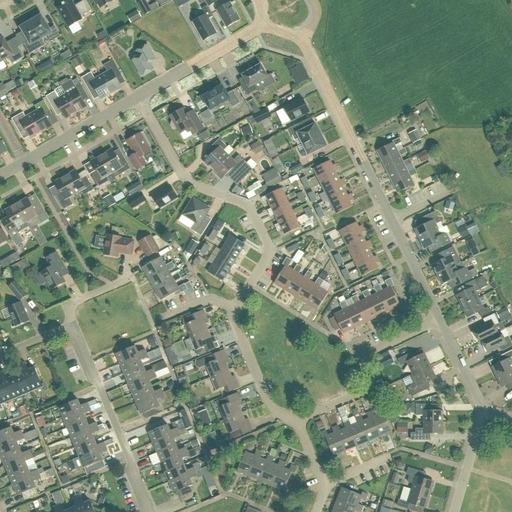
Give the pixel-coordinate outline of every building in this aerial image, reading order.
[(75,6),(71,0),(68,0),(62,4),(63,5),(57,8),(68,28),(83,20),(81,17),(91,11),(84,0),(75,6)] [(152,11),(145,0),(143,0),(138,3),(144,15),(152,11)] [(158,4),(159,11),(168,8),(167,2),(158,4)] [(240,20),(230,2),(217,10),(227,27),(240,20)] [(203,41),(216,33),(208,19),(213,17),(207,6),(202,9),(206,15),(193,22),(203,41)] [(33,21),(31,21),(41,39),(47,36),(50,42),(60,36),(54,26),(49,29),(41,15),(40,17),(39,15),(32,19),(33,21)] [(36,42),(41,39),(31,21),(30,22),(29,21),(22,25),(23,26),(21,27),(29,41),(23,44),(29,54),(39,49),(36,42)] [(0,55),(3,61),(8,58),(12,64),(24,57),(18,47),(11,51),(3,37),(2,38),(0,37),(0,55)] [(155,60),(147,46),(136,52),(139,57),(133,61),(142,76),(153,70),(149,63),(155,60)] [(101,76),(111,94),(121,88),(116,79),(121,76),(112,61),(103,66),(107,73),(101,76)] [(267,78),(260,65),(242,76),(246,82),(240,85),(247,96),(256,91),(253,85),(267,78)] [(111,94),(101,76),(94,80),(90,73),(81,78),(90,94),(95,91),(100,100),(111,94)] [(230,74),(224,78),(229,85),(235,81),(230,74)] [(61,86),(60,86),(65,95),(75,113),(80,110),(81,111),(87,108),(81,98),(86,95),(77,79),(73,82),(71,79),(69,80),(68,78),(59,83),(61,86)] [(70,116),(75,113),(65,95),(60,86),(54,90),(55,92),(46,97),(55,113),(60,110),(66,120),(71,117),(70,116)] [(226,95),(222,87),(203,98),(204,99),(202,100),(206,106),(208,105),(210,110),(228,100),(232,108),(239,104),(232,92),(226,95)] [(309,112),(302,99),(284,109),(290,122),(309,112)] [(31,115),(41,133),(46,130),(47,131),(52,128),(46,117),(51,114),(44,101),(34,107),(37,111),(31,115)] [(267,108),(253,116),(257,123),(271,116),(267,108)] [(188,116),(183,109),(170,116),(173,122),(171,123),(170,125),(172,128),(175,129),(177,128),(180,134),(185,131),(186,133),(188,133),(192,131),(194,134),(203,129),(194,114),(190,117),(188,116)] [(41,133),(31,115),(25,118),(22,113),(11,120),(19,133),(25,129),(31,140),(36,137),(36,136),(41,133)] [(284,114),(276,117),(281,131),(289,128),(284,114)] [(199,119),(203,127),(211,123),(207,115),(199,119)] [(302,145),(320,136),(315,125),(291,137),(294,142),(300,139),(302,145)] [(421,140),(417,130),(408,134),(413,143),(421,140)] [(240,134),(243,142),(252,138),(250,131),(240,134)] [(151,152),(140,134),(127,141),(134,155),(129,158),(136,171),(146,165),(141,157),(151,152)] [(326,147),(320,136),(302,145),(305,150),(300,153),(302,158),(326,147)] [(377,151),(383,162),(399,153),(399,152),(396,146),(403,143),(400,138),(393,141),(393,143),(377,151)] [(213,170),(227,156),(223,152),(227,148),(219,139),(208,150),(212,155),(203,163),(208,167),(209,166),(213,170)] [(270,143),(264,146),(271,159),(277,156),(270,143)] [(256,161),(264,156),(258,146),(250,151),(256,161)] [(399,153),(383,162),(388,172),(405,164),(404,162),(401,157),(408,153),(405,148),(399,152),(399,153)] [(101,156),(112,173),(117,170),(120,175),(130,169),(119,150),(114,153),(112,150),(101,156)] [(416,160),(420,168),(430,163),(426,155),(416,160)] [(106,177),(112,173),(101,156),(91,162),(96,171),(91,174),(99,187),(109,181),(106,177)] [(227,156),(213,170),(217,175),(216,176),(220,180),(226,174),(236,184),(252,169),(251,169),(255,164),(250,159),(246,163),(238,156),(233,161),(227,156)] [(405,164),(388,172),(393,183),(410,175),(409,173),(406,167),(413,164),(410,159),(404,162),(405,164)] [(313,169),(316,177),(336,167),(335,164),(332,166),(329,161),(313,169)] [(303,169),(301,164),(290,169),(293,174),(303,169)] [(336,167),(316,177),(320,184),(337,176),(335,172),(338,170),(336,167)] [(415,170),(409,173),(410,175),(393,183),(398,193),(415,185),(411,177),(418,174),(415,170)] [(75,171),(65,177),(75,194),(80,191),(83,196),(93,190),(86,177),(81,180),(75,171)] [(320,184),(324,192),(344,182),(342,179),(339,181),(337,176),(320,184)] [(69,198),(75,194),(65,177),(54,183),(60,192),(54,195),(63,210),(73,205),(69,198)] [(276,179),(271,183),(275,188),(280,184),(276,179)] [(313,192),(319,190),(316,182),(310,185),(313,192)] [(344,182),(324,192),(328,200),(344,192),(342,187),(345,185),(344,182)] [(177,198),(169,186),(152,196),(160,209),(177,198)] [(269,204),(285,197),(281,189),(262,198),(263,201),(267,200),(269,204)] [(140,194),(139,192),(127,200),(132,209),(146,200),(142,192),(140,194)] [(328,200),(332,207),(351,198),(350,194),(347,196),(344,192),(328,200)] [(288,204),(285,197),(269,204),(271,209),(268,211),(269,214),(288,204)] [(16,205),(26,223),(32,219),(36,226),(49,219),(40,205),(33,209),(27,198),(16,205)] [(210,209),(193,198),(182,215),(194,223),(190,230),(201,236),(209,223),(203,219),(210,209)] [(353,201),(351,198),(332,207),(335,215),(352,207),(350,202),(353,201)] [(89,200),(79,205),(82,211),(93,206),(89,200)] [(110,200),(105,203),(109,211),(114,208),(110,200)] [(292,212),(288,204),(269,214),(270,217),(274,215),(276,220),(292,212)] [(21,226),(26,223),(16,205),(5,211),(8,216),(1,220),(16,247),(23,243),(18,234),(23,231),(21,226)] [(296,220),(292,212),(276,220),(278,224),(275,226),(276,229),(296,220)] [(416,229),(420,239),(439,230),(438,229),(443,227),(436,212),(424,217),(427,224),(416,229)] [(296,220),(276,229),(278,232),(281,230),(284,235),(300,227),(296,220)] [(343,239),(363,229),(361,226),(358,227),(356,223),(339,231),(343,239)] [(0,230),(0,245),(8,241),(2,229),(0,230)] [(363,229),(343,239),(347,246),(363,238),(361,233),(364,232),(363,229)] [(458,233),(473,263),(481,259),(466,229),(458,233)] [(433,252),(437,250),(451,243),(446,234),(441,236),(439,230),(420,239),(425,249),(431,246),(433,252)] [(160,249),(152,234),(139,242),(147,257),(160,249)] [(121,238),(106,235),(103,255),(117,257),(118,253),(131,255),(134,242),(120,239),(121,238)] [(225,242),(244,254),(245,252),(243,249),(245,245),(230,235),(225,242)] [(363,238),(347,246),(350,254),(370,244),(369,241),(366,242),(363,238)] [(198,244),(192,240),(184,252),(192,256),(198,244)] [(244,254),(225,242),(221,250),(236,260),(239,255),(242,257),(244,254)] [(350,254),(354,261),(371,253),(368,248),(371,247),(370,244),(350,254)] [(436,257),(438,262),(433,265),(437,275),(456,266),(462,262),(455,265),(452,259),(457,257),(453,248),(436,257)] [(221,250),(216,257),(234,269),(236,266),(234,264),(236,260),(221,250)] [(18,251),(11,255),(15,263),(22,259),(18,251)] [(68,274),(63,265),(56,253),(46,259),(51,267),(41,273),(34,277),(40,286),(46,282),(51,291),(65,283),(62,278),(68,274)] [(354,261),(358,269),(378,259),(376,256),(373,257),(371,253),(354,261)] [(216,257),(211,264),(227,274),(230,269),(233,271),(234,269),(216,257)] [(273,283),(284,290),(295,272),(292,271),(287,267),(291,261),(286,257),(281,264),(284,266),(273,283)] [(141,268),(148,279),(166,269),(167,272),(174,268),(171,262),(164,266),(159,258),(144,266),(141,268)] [(30,267),(25,259),(9,268),(12,271),(15,276),(30,267)] [(378,259),(358,269),(362,276),(378,268),(376,263),(379,261),(378,259)] [(456,266),(437,275),(442,285),(448,282),(451,288),(470,279),(462,262),(456,266)] [(227,274),(211,264),(207,271),(225,283),(227,280),(225,278),(227,274)] [(295,272),(284,290),(295,297),(306,279),(303,277),(298,274),(302,268),(296,264),(292,271),(295,272)] [(148,279),(154,290),(172,280),(174,283),(181,279),(177,273),(170,277),(167,272),(166,269),(148,279)] [(306,279),(295,297),(306,304),(317,286),(314,284),(309,281),(313,275),(307,271),(303,277),(306,279)] [(328,274),(322,271),(318,277),(324,280),(328,274)] [(457,296),(462,306),(479,298),(476,292),(488,286),(483,277),(465,285),(468,290),(457,296)] [(317,286),(306,304),(316,311),(328,293),(319,288),(323,281),(318,278),(314,284),(317,286)] [(387,288),(382,291),(379,293),(388,311),(400,306),(390,287),(393,286),(390,279),(384,281),(387,288)] [(27,295),(15,280),(8,286),(20,300),(27,295)] [(172,280),(154,290),(160,301),(178,291),(180,294),(187,290),(184,284),(177,288),(174,283),(172,280)] [(368,298),(377,317),(388,311),(379,293),(382,291),(379,284),(373,287),(376,294),(371,297),(368,298)] [(359,302),(356,304),(366,323),(377,317),(368,298),(371,297),(367,290),(361,293),(365,300),(359,302)] [(354,328),(366,323),(356,304),(359,302),(357,297),(356,295),(350,298),(353,305),(348,308),(345,309),(354,328)] [(343,334),(354,328),(345,309),(348,308),(342,297),(339,298),(341,303),(339,304),(342,311),(334,315),(335,317),(329,319),(335,331),(340,329),(343,334)] [(484,309),(479,298),(462,306),(467,318),(479,312),(481,317),(491,312),(488,307),(484,309)] [(28,321),(21,303),(8,308),(16,327),(28,321)] [(189,338),(207,331),(204,324),(207,323),(202,310),(183,318),(185,324),(184,325),(189,338)] [(474,331),(479,342),(501,331),(498,333),(495,326),(499,324),(494,314),(483,320),(486,325),(474,331)] [(508,316),(498,320),(501,328),(511,325),(508,316)] [(207,331),(189,338),(195,351),(204,347),(206,353),(218,348),(213,336),(210,338),(207,331)] [(504,338),(501,331),(479,342),(482,341),(487,352),(499,346),(502,351),(511,346),(511,344),(508,336),(504,338)] [(157,345),(155,338),(148,340),(151,347),(157,345)] [(121,364),(146,354),(145,350),(138,353),(134,344),(116,351),(121,364)] [(206,366),(210,378),(227,371),(225,364),(228,362),(223,350),(196,361),(195,363),(197,368),(199,368),(206,366)] [(496,377),(511,369),(511,361),(510,358),(511,357),(511,350),(502,356),(505,361),(491,367),(496,377)] [(121,364),(125,374),(143,367),(141,361),(148,358),(146,354),(121,364)] [(407,362),(413,374),(430,366),(424,354),(412,360),(409,354),(398,360),(401,365),(407,362)] [(25,363),(21,365),(32,391),(42,387),(34,368),(28,370),(25,363)] [(22,395),(32,391),(21,365),(17,367),(20,374),(14,376),(22,395)] [(430,366),(413,374),(410,376),(413,382),(411,386),(407,388),(412,396),(426,389),(424,384),(436,378),(430,366)] [(143,367),(125,374),(129,384),(155,374),(153,370),(146,373),(143,367)] [(511,369),(496,377),(501,387),(511,382),(511,369)] [(227,371),(210,378),(216,390),(224,387),(227,392),(239,388),(234,376),(230,377),(227,371)] [(12,399),(22,395),(14,376),(8,379),(5,372),(1,373),(12,399)] [(0,398),(2,404),(12,399),(1,373),(0,373),(0,381),(0,382),(0,398)] [(132,392),(133,394),(152,386),(149,381),(156,378),(155,374),(129,384),(132,392)] [(190,386),(185,374),(178,377),(183,389),(190,386)] [(133,394),(137,404),(163,393),(161,389),(154,392),(152,386),(133,394)] [(163,393),(137,404),(141,414),(143,414),(146,419),(157,415),(155,409),(160,406),(157,400),(164,397),(163,393)] [(224,420),(241,413),(238,406),(241,405),(237,393),(225,398),(217,401),(219,407),(218,407),(224,420)] [(442,407),(448,405),(445,395),(439,397),(442,407)] [(63,418),(89,407),(88,403),(81,407),(78,400),(59,408),(63,418)] [(423,422),(443,422),(443,411),(430,411),(430,405),(416,405),(415,416),(424,416),(423,422)] [(28,413),(25,406),(19,408),(22,415),(28,413)] [(63,418),(67,428),(86,420),(84,414),(91,411),(89,407),(63,418)] [(371,417),(379,437),(391,432),(383,412),(374,416),(372,411),(366,414),(368,419),(371,417)] [(244,420),(241,413),(224,420),(229,433),(230,433),(232,439),(252,431),(247,419),(244,420)] [(368,442),(379,437),(371,417),(368,419),(362,421),(360,416),(354,419),(356,424),(360,422),(368,442)] [(179,432),(180,432),(184,430),(187,429),(182,419),(172,423),(175,429),(177,428),(179,432)] [(86,420),(67,428),(71,438),(98,427),(96,423),(89,426),(86,420)] [(324,427),(322,421),(316,423),(320,432),(323,431),(322,428),(324,427)] [(356,447),(368,442),(360,422),(356,424),(350,426),(348,421),(343,424),(345,429),(348,427),(356,447)] [(443,422),(423,422),(423,429),(415,429),(415,440),(430,440),(430,434),(443,434),(443,422)] [(152,440),(153,443),(179,432),(177,428),(175,429),(170,431),(168,425),(149,433),(152,440)] [(344,452),(356,447),(348,427),(345,429),(339,431),(337,426),(331,429),(333,434),(336,432),(344,452)] [(71,438),(75,448),(94,440),(92,434),(99,431),(98,427),(71,438)] [(0,432),(0,444),(23,435),(21,431),(14,434),(11,428),(0,432)] [(333,457),(344,452),(336,432),(333,434),(327,436),(325,431),(319,434),(321,439),(324,437),(333,457)] [(179,432),(153,443),(156,450),(157,453),(176,445),(174,439),(181,436),(179,432)] [(220,445),(215,432),(203,437),(209,450),(220,445)] [(0,444),(0,454),(1,456),(20,448),(17,442),(24,439),(23,435),(0,444)] [(190,443),(193,449),(201,446),(198,439),(190,443)] [(94,440),(75,448),(80,458),(106,447),(104,443),(97,446),(94,440)] [(160,461),(161,463),(187,452),(186,448),(179,451),(176,445),(157,453),(160,461)] [(203,453),(201,446),(193,449),(196,456),(203,453)] [(107,450),(106,447),(80,458),(84,468),(102,460),(103,460),(100,454),(107,450)] [(20,448),(1,456),(5,466),(31,455),(29,451),(22,454),(20,448)] [(44,450),(34,454),(36,458),(46,454),(44,450)] [(256,457),(259,459),(261,454),(255,451),(253,456),(244,452),(236,472),(248,477),(256,457)] [(164,470),(165,473),(184,465),(182,459),(189,456),(187,452),(161,463),(164,470)] [(5,466),(9,476),(28,468),(25,462),(33,459),(31,455),(5,466)] [(256,457),(248,477),(260,482),(268,462),(271,463),(273,458),(267,456),(265,461),(259,459),(256,457)] [(302,461),(296,459),(294,465),(300,467),(302,461)] [(260,482),(272,487),(280,467),(283,468),(285,463),(279,461),(277,466),(271,463),(268,462),(260,482)] [(168,480),(170,483),(200,470),(199,470),(201,469),(199,462),(193,465),(194,468),(187,471),(184,465),(165,473),(168,480)] [(288,471),(283,468),(280,467),(272,487),(283,491),(291,472),(294,473),(296,468),(290,466),(288,471)] [(9,476),(13,486),(52,469),(51,469),(39,474),(38,471),(30,474),(28,468),(9,476)] [(413,484),(411,489),(430,495),(433,482),(421,479),(422,472),(408,468),(406,474),(409,475),(407,482),(413,484)] [(54,475),(52,469),(13,486),(17,496),(23,493),(25,500),(38,494),(35,488),(36,488),(34,482),(41,479),(42,481),(54,475)] [(200,470),(170,483),(174,493),(177,491),(180,498),(193,492),(190,486),(193,485),(190,479),(197,476),(198,478),(202,476),(200,470)] [(68,497),(80,492),(79,488),(67,493),(68,497)] [(356,507),(357,504),(360,498),(365,500),(367,494),(362,492),(361,495),(341,488),(337,500),(356,507)] [(426,508),(430,495),(411,489),(407,502),(399,500),(397,506),(411,510),(413,504),(426,508)] [(77,498),(82,511),(94,511),(90,501),(84,504),(81,497),(77,498)] [(70,509),(71,511),(82,511),(77,498),(73,500),(76,507),(70,509)] [(337,500),(332,511),(333,511),(354,511),(355,510),(359,511),(360,511),(362,506),(357,504),(356,507),(337,500)] [(394,503),(386,500),(384,506),(393,509),(394,503)]
